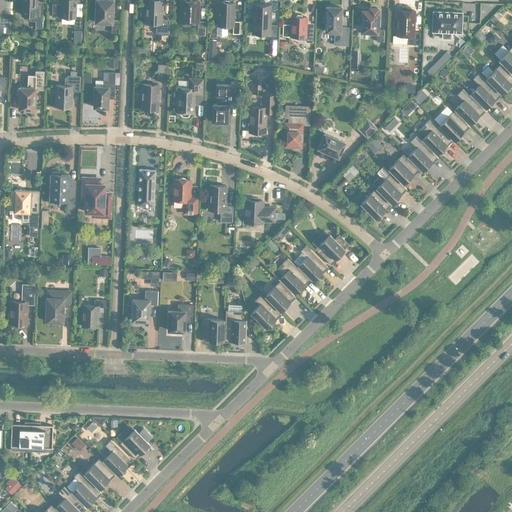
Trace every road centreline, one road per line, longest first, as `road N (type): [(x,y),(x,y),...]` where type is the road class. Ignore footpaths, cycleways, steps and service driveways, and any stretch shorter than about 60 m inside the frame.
road 1 (residential): [(0,146),(124,139),(232,162),(337,216),(377,255)]
road 2 (primary): [(511,294),(293,511)]
road 3 (residential): [(269,364),(0,349)]
road 4 (primary): [(341,511),(511,342)]
road 5 (residential): [(0,409),(217,421)]
road 6 (residential): [(377,255),(511,125)]
road 7 (residential): [(269,364),(377,255)]
road 8 (residential): [(126,511),(217,421)]
